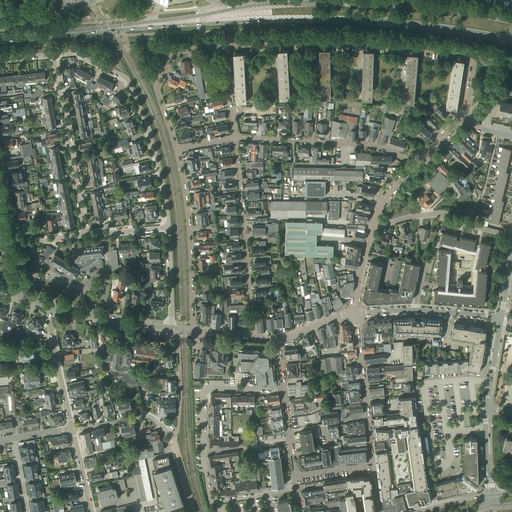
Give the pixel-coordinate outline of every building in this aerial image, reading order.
[(330,50),(319,50),(319,58),(330,58),(330,50)] [(287,51),(277,51),(277,59),(288,59),(287,51)] [(363,51),(363,59),(373,60),(373,51),(363,51)] [(244,53),(233,54),(234,62),(244,62),(244,53)] [(407,54),(407,63),(417,63),(418,55),(407,54)] [(330,58),(319,58),(319,66),(330,66),(330,58)] [(288,59),(277,59),(278,67),(288,67),(288,59)] [(363,59),(362,67),(373,68),(373,60),(363,59)] [(453,60),(452,68),(462,70),(464,62),(453,60)] [(189,61),(181,62),(182,72),(188,71),(188,74),(193,74),(192,68),(189,68),(189,61)] [(244,62),(234,62),(234,70),(245,70),(244,62)] [(407,63),(406,71),(416,71),(417,63),(407,63)] [(330,66),(319,66),(320,74),(330,74),(330,66)] [(73,67),(66,68),(67,76),(68,81),(70,81),(69,81),(68,83),(69,85),(70,84),(71,85),(74,84),(73,80),(74,80),(73,75),(73,73),(73,67)] [(288,67),(278,67),(278,75),(288,75),(288,67)] [(362,67),(362,76),(373,76),(373,68),(362,67)] [(79,68),(75,75),(81,78),(85,71),(79,68)] [(452,68),(451,76),(461,78),(462,70),(452,68)] [(245,70),(234,70),(235,78),(245,78),(245,70)] [(85,71),(81,78),(87,82),(85,86),(88,88),(88,87),(91,82),(88,81),(91,75),(85,71)] [(406,71),(405,79),(416,79),(416,71),(406,71)] [(24,74),(21,75),(22,86),(25,86),(25,82),(30,82),(28,72),(24,73),(24,74)] [(33,72),(28,72),(30,82),(38,81),(37,73),(33,73),(33,72)] [(45,72),(37,73),(38,81),(46,80),(45,72)] [(330,74),(320,74),(320,82),(330,82),(330,74)] [(21,75),(13,76),(13,83),(21,82),(22,86),(21,75)] [(288,75),(278,75),(278,83),(289,83),(288,75)] [(13,76),(4,76),(5,84),(13,83),(13,76)] [(99,76),(95,83),(97,84),(97,85),(97,86),(101,88),(102,86),(104,88),(108,81),(107,80),(99,76)] [(362,76),(362,84),(372,84),(373,76),(362,76)] [(451,76),(449,84),(460,86),(461,78),(451,76)] [(171,78),(168,84),(175,87),(176,84),(183,88),(186,82),(179,79),(178,81),(171,78)] [(245,78),(235,78),(235,86),(245,86),(245,78)] [(405,79),(405,87),(415,87),(416,79),(405,79)] [(105,88),(103,90),(106,92),(107,91),(110,93),(114,88),(112,87),(114,84),(108,81),(104,88),(105,88)] [(91,82),(88,87),(94,90),(96,85),(93,84),(93,83),(91,82)] [(330,82),(320,82),(320,90),(330,90),(330,82)] [(289,83),(278,83),(279,92),(289,91),(289,83)] [(362,84),(362,92),(372,92),(372,84),(362,84)] [(449,84),(448,92),(459,94),(460,86),(449,84)] [(245,86),(235,86),(235,94),(246,94),(245,86)] [(405,87),(404,95),(414,95),(415,87),(405,87)] [(76,92),(73,93),(74,100),(87,98),(93,97),(91,94),(84,96),(84,94),(81,95),(81,91),(78,92),(78,90),(76,90),(76,92)] [(180,94),(174,96),(176,102),(182,100),(181,96),(187,94),(185,90),(179,92),(180,94)] [(330,90),(320,90),(320,99),(324,99),(324,100),(326,100),(326,99),(330,99),(330,90)] [(289,91),(279,92),(279,100),(290,99),(289,91)] [(362,92),(361,100),(372,100),(372,92),(362,92)] [(448,92),(447,100),(457,101),(459,94),(448,92)] [(115,98),(112,99),(114,103),(116,102),(117,104),(126,100),(124,97),(123,97),(121,93),(114,96),(115,98)] [(246,94),(235,94),(236,103),(246,102),(246,94)] [(106,95),(101,101),(104,104),(109,98),(106,95)] [(404,95),(404,103),(414,104),(414,95),(404,95)] [(41,103),(39,104),(39,106),(44,105),(52,104),(50,97),(40,98),(41,103)] [(87,98),(74,100),(76,108),(86,106),(85,101),(87,101),(87,98)] [(104,105),(102,107),(104,109),(106,107),(107,106),(107,107),(113,101),(109,98),(104,104),(105,104),(104,105)] [(0,109),(4,108),(4,110),(7,110),(7,111),(12,110),(12,109),(13,109),(12,103),(9,104),(8,101),(6,101),(6,100),(1,100),(2,102),(0,102),(0,109)] [(447,100),(446,108),(456,110),(457,101),(447,100)] [(496,118),(498,113),(511,116),(511,104),(501,102),(501,100),(498,100),(497,104),(495,104),(492,117),(496,118)] [(43,109),(42,111),(42,114),(53,112),(52,104),(44,105),(45,109),(43,109)] [(178,112),(178,113),(179,115),(180,115),(184,114),(185,116),(190,116),(189,112),(188,109),(189,109),(189,107),(188,105),(178,109),(179,111),(178,112)] [(305,105),(303,121),(305,122),(304,133),(311,134),(313,122),(311,122),(311,120),(312,106),(305,105)] [(86,106),(76,108),(77,115),(87,113),(86,106)] [(119,108),(115,110),(118,117),(130,112),(128,109),(129,108),(128,107),(127,106),(119,109),(119,108)] [(439,106),(434,111),(443,119),(445,117),(446,117),(447,116),(447,115),(447,114),(439,106)] [(426,116),(423,119),(426,122),(429,125),(430,124),(434,127),(438,123),(433,117),(435,116),(426,107),(424,109),(431,116),(429,118),(426,116)] [(1,118),(0,118),(1,121),(3,121),(3,123),(9,122),(9,117),(25,114),(24,108),(7,111),(8,113),(0,115),(1,118)] [(279,120),(278,127),(287,127),(287,123),(288,124),(288,120),(290,120),(290,112),(286,111),(286,119),(283,119),(283,121),(279,120)] [(53,112),(42,114),(43,117),(43,118),(46,117),(47,120),(55,119),(53,112)] [(226,119),(224,112),(213,114),(214,121),(226,119)] [(87,113),(77,115),(79,123),(88,121),(87,113)] [(332,120),(331,136),(349,137),(348,139),(356,140),(356,130),(355,130),(356,124),(357,124),(358,117),(339,114),(338,121),(332,120)] [(293,121),(292,132),(299,132),(299,128),(302,128),(303,115),(297,115),(297,121),(293,121)] [(385,116),(377,141),(384,143),(387,134),(390,135),(395,119),(385,116)] [(181,121),(177,123),(178,126),(178,128),(179,128),(180,129),(188,126),(188,125),(189,125),(188,122),(191,121),(190,117),(181,120),(181,121)] [(55,119),(47,120),(45,121),(42,121),(43,124),(45,123),(46,128),(49,128),(56,127),(55,119)] [(128,119),(120,122),(121,127),(120,127),(121,130),(135,125),(134,122),(135,122),(134,120),(133,120),(133,119),(129,120),(128,119)] [(244,120),(243,128),(256,129),(257,125),(260,125),(260,120),(257,119),(257,121),(244,120)] [(88,121),(79,123),(80,130),(90,128),(88,121)] [(417,121),(412,126),(417,130),(415,132),(418,134),(419,133),(422,136),(421,137),(423,139),(424,138),(425,139),(430,133),(424,127),(417,121)] [(318,122),(316,134),(325,135),(326,130),(326,123),(318,122)] [(374,124),(369,139),(374,140),(380,124),(374,123),(374,124)] [(17,124),(2,127),(3,135),(19,132),(17,124)] [(218,126),(206,128),(207,133),(213,132),(213,131),(219,130),(219,133),(221,132),(221,133),(223,133),(223,132),(228,131),(227,124),(218,126)] [(135,125),(121,130),(122,133),(125,132),(127,136),(130,135),(129,134),(137,131),(137,130),(138,130),(137,128),(136,128),(135,125)] [(90,128),(80,130),(81,138),(88,136),(88,138),(92,137),(91,128),(90,128)] [(186,133),(181,134),(182,137),(182,138),(182,140),(183,140),(183,141),(191,138),(194,137),(192,130),(189,131),(186,132),(186,133)] [(46,140),(41,141),(42,146),(54,144),(54,140),(59,139),(58,132),(53,133),(53,132),(49,133),(45,134),(46,140)] [(462,135),(452,146),(464,158),(469,162),(473,158),(471,156),(477,150),(465,139),(466,138),(464,135),(463,136),(462,135)] [(391,137),(388,146),(403,150),(405,142),(391,137)] [(13,139),(4,141),(5,148),(14,146),(14,145),(16,144),(20,143),(19,138),(13,139)] [(85,143),(79,144),(81,151),(86,150),(86,151),(90,150),(94,149),(92,141),(91,138),(84,139),(85,143)] [(482,140),(479,152),(483,153),(482,157),(489,159),(492,146),(488,146),(489,142),(482,140)] [(133,146),(127,148),(128,151),(142,147),(141,144),(142,144),(141,142),(140,142),(140,141),(132,143),(133,146)] [(22,144),(20,144),(21,155),(23,155),(23,156),(24,156),(30,155),(33,154),(32,148),(31,142),(22,144)] [(54,144),(47,145),(49,156),(59,154),(57,146),(55,147),(54,144)] [(248,144),(248,148),(252,148),(251,156),(248,155),(248,160),(257,160),(257,156),(257,144),(252,144),(248,144)] [(258,156),(258,160),(262,160),(262,156),(267,157),(268,145),(259,144),(258,156)] [(303,146),(303,156),(303,158),(309,158),(309,162),(312,162),(312,156),(308,156),(308,151),(309,152),(310,147),(309,147),(303,146)] [(447,152),(444,155),(449,160),(453,157),(459,163),(460,162),(466,168),(470,163),(469,162),(464,158),(451,146),(447,151),(447,152)] [(142,147),(128,151),(129,154),(131,153),(131,154),(135,153),(136,156),(137,155),(137,158),(142,157),(141,154),(144,153),(143,153),(144,152),(144,150),(143,150),(142,147)] [(313,147),(313,162),(317,163),(327,163),(329,163),(329,162),(329,158),(320,157),(320,155),(320,151),(319,151),(319,147),(313,147)] [(370,165),(370,155),(371,153),(356,152),(355,165),(363,165),(370,165)] [(59,154),(49,156),(50,163),(60,161),(59,154)] [(98,154),(87,156),(88,163),(101,161),(100,159),(99,159),(98,154)] [(20,159),(24,159),(23,155),(10,157),(11,160),(8,161),(9,167),(21,165),(20,159)] [(189,159),(187,159),(188,164),(197,162),(209,160),(209,155),(200,157),(200,156),(197,156),(197,155),(195,155),(189,156),(189,159)] [(370,155),(370,165),(374,166),(374,162),(378,162),(378,155),(370,155)] [(384,162),(384,156),(378,155),(378,162),(374,162),(374,166),(380,166),(380,162),(384,162)] [(439,159),(433,165),(439,170),(445,176),(445,175),(450,170),(439,159)] [(51,170),(49,170),(49,171),(62,169),(60,161),(50,163),(51,170)] [(101,161),(88,163),(90,171),(99,169),(102,168),(102,166),(103,166),(102,161),(101,161)] [(197,162),(188,164),(189,170),(192,169),(192,172),(199,170),(198,168),(197,162)] [(256,162),(246,163),(246,169),(252,168),(252,171),(253,171),(253,168),(256,168),(256,169),(262,169),(263,169),(262,162),(256,162)] [(124,166),(123,166),(124,171),(135,168),(137,174),(149,170),(148,164),(140,166),(139,163),(124,166)] [(362,180),(363,168),(363,165),(355,165),(355,168),(294,167),(293,179),(346,180),(347,180),(349,181),(353,181),(358,181),(361,181),(361,180),(362,180)] [(11,172),(12,178),(25,176),(24,170),(25,170),(24,167),(18,168),(19,171),(11,172)] [(252,168),(246,169),(246,173),(248,173),(248,177),(256,176),(256,173),(260,173),(260,174),(263,174),(263,171),(262,171),(262,169),(256,169),(256,168),(253,168),(253,171),(252,171),(252,168)] [(62,169),(49,171),(50,173),(52,173),(53,178),(63,176),(62,169)] [(100,173),(99,169),(90,171),(89,171),(89,175),(90,174),(91,178),(103,176),(103,173),(101,174),(100,172),(100,173)] [(225,171),(219,172),(220,175),(221,175),(222,175),(222,179),(225,179),(225,178),(233,177),(233,176),(234,175),(233,174),(233,173),(232,170),(225,171)] [(425,173),(422,176),(439,193),(450,181),(445,175),(445,176),(439,170),(431,179),(425,173)] [(496,174),(495,176),(498,177),(498,176),(508,178),(509,173),(507,172),(499,170),(499,171),(498,174),(496,174)] [(26,182),(25,176),(12,178),(14,184),(21,183),(21,186),(28,185),(27,182),(26,182)] [(103,176),(91,178),(92,186),(99,184),(99,186),(103,186),(102,180),(104,180),(103,176),(104,176),(103,176)] [(146,178),(138,180),(140,190),(145,189),(144,187),(148,186),(152,185),(152,184),(152,182),(151,182),(151,178),(146,179),(146,178)] [(218,181),(213,182),(213,186),(219,185),(222,184),(223,186),(225,186),(226,189),(234,189),(234,188),(235,188),(234,185),(233,182),(226,183),(225,180),(223,180),(223,181),(218,181)] [(305,180),(304,195),(325,196),(325,180),(305,180)] [(66,181),(56,182),(57,190),(67,188),(66,181)] [(468,184),(461,187),(462,189),(463,191),(465,191),(466,191),(467,193),(468,192),(469,195),(472,193),(468,186),(468,184)] [(460,185),(457,188),(459,191),(462,195),(459,196),(461,200),(469,195),(468,192),(467,193),(466,191),(465,191),(463,191),(462,189),(461,187),(460,185)] [(21,190),(15,192),(16,199),(29,197),(27,186),(21,187),(21,190)] [(357,186),(356,192),(360,193),(374,196),(375,191),(361,188),(361,187),(357,186)] [(67,188),(57,190),(59,197),(60,197),(69,196),(67,188)] [(195,193),(193,193),(194,199),(213,197),(213,194),(213,193),(213,192),(209,193),(209,195),(203,195),(203,192),(200,192),(200,189),(196,190),(196,192),(195,193)] [(101,190),(91,192),(93,199),(100,198),(103,197),(105,197),(103,197),(103,193),(101,194),(101,190)] [(429,190),(425,194),(432,201),(436,198),(429,190)] [(143,196),(142,197),(142,200),(143,201),(146,200),(146,199),(155,198),(154,197),(155,196),(155,195),(154,194),(154,191),(142,193),(143,196)] [(491,196),(490,199),(493,199),(493,198),(495,199),(505,201),(503,201),(504,195),(494,193),(494,194),(493,196),(491,196)] [(425,194),(419,200),(426,208),(433,202),(432,201),(425,194)] [(62,202),(57,203),(58,205),(70,203),(69,196),(60,197),(60,201),(62,200),(62,202)] [(17,203),(15,203),(16,207),(23,206),(23,210),(36,207),(42,206),(41,201),(31,203),(32,204),(25,205),(25,202),(29,201),(29,197),(16,199),(17,203)] [(213,197),(194,199),(195,206),(204,205),(204,201),(211,200),(213,200),(213,197)] [(100,198),(93,199),(94,207),(103,205),(103,202),(101,202),(100,198)] [(492,202),(491,205),(493,205),(494,204),(504,207),(505,201),(495,199),(494,202),(492,202)] [(271,200),(271,216),(306,216),(306,212),(306,200),(271,200)] [(306,200),(306,212),(327,213),(327,201),(306,200)] [(327,201),(327,213),(329,213),(328,219),(334,219),(338,219),(339,201),(329,200),(329,201),(327,201)] [(357,202),(356,210),(362,211),(363,211),(363,212),(370,213),(371,205),(364,204),(365,203),(357,202)] [(58,205),(56,206),(57,208),(61,207),(62,212),(63,212),(71,211),(70,203),(58,205)] [(121,204),(119,205),(121,218),(128,216),(127,214),(130,213),(129,204),(125,205),(126,208),(123,209),(123,207),(122,207),(121,204)] [(103,205),(94,207),(95,214),(105,212),(110,211),(110,208),(107,208),(107,209),(105,210),(105,208),(104,209),(103,205)] [(117,210),(113,211),(115,219),(121,218),(119,205),(117,205),(117,208),(116,208),(117,210)] [(142,210),(137,211),(137,214),(139,214),(145,213),(148,213),(156,211),(156,209),(157,208),(156,206),(155,206),(155,205),(147,206),(144,207),(144,210),(142,210)] [(236,206),(226,207),(227,214),(236,213),(236,212),(237,211),(237,209),(236,209),(236,206)] [(24,212),(17,213),(18,220),(22,220),(26,219),(26,221),(30,221),(29,214),(31,214),(31,213),(37,212),(36,207),(23,210),(24,212)] [(197,216),(196,216),(196,219),(197,219),(197,220),(209,219),(208,215),(208,211),(210,211),(210,212),(211,212),(215,212),(215,210),(215,208),(211,209),(210,209),(206,209),(206,211),(202,212),(202,213),(197,213),(197,216)] [(265,210),(249,211),(249,217),(257,216),(257,221),(267,220),(267,213),(266,213),(265,210)] [(62,216),(62,220),(73,218),(71,211),(63,212),(63,215),(62,216)] [(148,213),(145,213),(146,217),(146,220),(157,218),(157,217),(158,217),(158,215),(157,214),(156,211),(148,213)] [(105,212),(95,214),(97,222),(104,220),(107,220),(106,216),(106,215),(105,212)] [(350,212),(349,221),(357,222),(357,221),(367,222),(368,214),(358,213),(356,213),(356,212),(350,212)] [(48,216),(45,217),(46,222),(48,221),(49,229),(56,228),(54,219),(48,220),(48,216)] [(62,220),(59,220),(60,226),(63,225),(63,224),(67,223),(67,227),(68,227),(68,228),(74,227),(73,226),(74,226),(74,225),(75,225),(74,221),(73,222),(73,218),(62,220)] [(231,218),(227,219),(227,222),(227,226),(231,226),(230,225),(238,224),(237,218),(231,218)] [(21,231),(20,231),(20,233),(21,233),(22,235),(31,233),(33,232),(32,228),(33,228),(35,228),(35,227),(42,226),(43,229),(46,228),(45,220),(38,221),(38,224),(34,225),(33,225),(33,224),(28,225),(24,226),(24,227),(20,227),(21,231)] [(346,225),(346,230),(354,231),(353,234),(355,235),(356,230),(357,231),(358,225),(346,225)] [(356,230),(355,235),(354,238),(364,240),(365,233),(364,232),(365,226),(358,225),(357,231),(356,230)] [(401,230),(400,230),(402,235),(403,234),(402,238),(403,238),(404,238),(406,238),(407,238),(408,242),(413,242),(413,229),(408,231),(406,225),(400,226),(401,230)] [(418,227),(418,236),(420,236),(419,239),(426,240),(429,229),(418,227)] [(323,228),(323,235),(345,236),(345,228),(323,228)] [(206,231),(198,232),(198,239),(202,238),(202,239),(206,239),(206,238),(207,238),(207,235),(211,234),(210,231),(206,231)] [(458,244),(460,239),(458,239),(456,239),(457,236),(440,232),(439,235),(441,235),(439,245),(438,246),(438,249),(449,250),(449,248),(449,244),(451,245),(454,246),(455,246),(455,243),(457,243),(458,244)] [(386,234),(385,236),(381,235),(380,237),(379,241),(381,242),(381,243),(384,243),(390,243),(393,243),(395,243),(397,243),(397,239),(393,238),(393,236),(390,236),(390,234),(386,234)] [(470,249),(473,250),(475,240),(460,236),(460,239),(458,244),(458,247),(461,247),(470,249)] [(150,238),(144,239),(144,243),(149,243),(149,246),(150,246),(150,247),(161,246),(160,239),(159,239),(159,237),(150,237),(150,238)] [(259,247),(254,248),(254,254),(265,253),(264,247),(266,247),(265,241),(263,241),(261,241),(258,241),(259,247)] [(477,252),(478,252),(477,256),(476,256),(475,259),(476,259),(474,267),(480,269),(481,266),(485,266),(490,244),(480,241),(477,252)] [(132,243),(125,243),(126,254),(126,259),(128,258),(128,256),(128,254),(128,251),(132,251),(132,258),(135,257),(135,255),(135,254),(135,251),(132,251),(132,243)] [(344,244),(343,249),(346,250),(346,251),(360,254),(362,248),(344,244)] [(54,254),(50,262),(74,276),(75,276),(76,276),(77,275),(81,277),(84,272),(101,260),(101,256),(104,255),(103,245),(80,248),(80,251),(74,252),(68,262),(54,254)] [(205,245),(199,245),(199,251),(199,253),(206,253),(206,251),(210,251),(210,246),(210,245),(205,245)] [(373,248),(372,252),(373,253),(379,254),(379,255),(388,256),(388,252),(382,252),(383,249),(382,249),(382,246),(376,245),(375,245),(374,248),(373,248)] [(343,249),(342,253),(345,254),(345,257),(359,260),(360,254),(346,251),(346,250),(343,249)] [(449,250),(438,249),(435,283),(447,284),(447,280),(446,280),(446,276),(447,277),(448,273),(447,273),(447,269),(448,269),(448,266),(447,265),(448,262),(449,258),(448,258),(448,254),(449,250)] [(43,254),(42,256),(46,258),(46,259),(47,259),(50,254),(50,253),(46,250),(45,250),(45,251),(43,254)] [(118,265),(116,250),(110,250),(113,275),(119,274),(119,271),(118,265)] [(150,252),(148,252),(148,257),(150,257),(150,261),(156,261),(158,261),(158,260),(161,260),(161,251),(155,251),(155,250),(151,251),(150,251),(150,252)] [(39,254),(33,264),(40,268),(46,259),(46,258),(42,256),(43,254),(41,252),(40,254),(39,254)] [(236,254),(227,254),(227,258),(229,258),(229,264),(233,264),(232,261),(241,260),(241,259),(241,257),(240,257),(240,254),(236,254)] [(268,264),(267,259),(268,258),(268,255),(262,256),(262,259),(255,260),(255,261),(254,261),(254,264),(255,264),(256,266),(266,265),(268,264)] [(330,256),(321,256),(325,279),(334,277),(330,256)] [(345,257),(344,266),(357,269),(359,260),(345,257)] [(382,264),(370,261),(365,284),(367,285),(366,286),(364,286),(363,294),(364,294),(363,296),(367,301),(369,301),(369,302),(397,301),(398,297),(401,297),(400,301),(412,300),(420,264),(405,261),(398,291),(390,289),(390,291),(377,288),(382,264)] [(152,263),(143,264),(143,267),(148,267),(148,269),(145,270),(145,271),(144,271),(144,273),(151,272),(160,272),(160,269),(160,266),(152,266),(152,263)] [(400,264),(396,263),(391,285),(395,286),(400,264)] [(233,264),(224,265),(225,271),(230,270),(230,274),(232,273),(233,274),(238,273),(238,272),(242,272),(242,271),(242,270),(242,269),(241,268),(241,266),(233,266),(233,264)] [(266,265),(256,266),(256,272),(263,271),(263,274),(269,273),(269,270),(267,270),(266,265)] [(484,304),(487,272),(476,271),(475,274),(476,274),(476,278),(475,278),(475,281),(475,282),(476,282),(475,286),(474,289),(475,289),(475,293),(473,293),(473,292),(469,292),(469,293),(465,293),(465,292),(462,291),(462,292),(458,292),(458,291),(454,291),(454,292),(450,291),(451,291),(451,290),(447,290),(447,291),(443,291),(443,290),(439,290),(437,290),(435,290),(434,300),(484,304)] [(151,272),(144,273),(144,274),(145,274),(145,275),(148,275),(151,275),(151,279),(151,282),(155,282),(155,279),(160,279),(160,278),(161,278),(161,275),(160,275),(160,272),(151,272)] [(352,273),(335,277),(337,290),(340,290),(341,295),(344,294),(344,295),(350,294),(350,293),(351,293),(352,292),(354,282),(352,273)] [(234,276),(228,276),(228,280),(229,280),(229,285),(232,285),(232,286),(242,286),(242,284),(243,284),(242,278),(235,279),(234,276)] [(270,276),(257,277),(257,283),(264,283),(264,285),(271,285),(270,276)] [(115,289),(113,299),(120,300),(120,298),(121,299),(122,293),(124,280),(119,280),(117,290),(115,289)] [(262,289),(256,289),(256,295),(257,295),(258,298),(266,297),(266,295),(267,295),(266,289),(269,288),(268,285),(262,286),(262,289)] [(236,291),(230,292),(230,298),(236,297),(236,299),(237,300),(240,300),(241,298),(241,296),(244,296),(243,290),(236,290),(236,291)] [(132,293),(132,298),(133,298),(132,302),(134,302),(134,303),(139,304),(140,303),(142,303),(144,292),(138,291),(138,293),(136,293),(136,292),(133,291),(133,293),(132,293)] [(147,292),(146,298),(150,299),(149,301),(151,301),(150,309),(157,310),(158,308),(161,309),(161,305),(163,305),(163,302),(162,302),(162,301),(153,300),(154,293),(151,293),(151,292),(147,292)] [(310,294),(309,294),(310,298),(312,309),(314,318),(321,316),(319,305),(321,305),(318,293),(314,293),(314,292),(310,293),(310,294)] [(330,295),(333,306),(334,306),(336,310),(342,306),(343,303),(338,295),(335,297),(333,294),(330,295)] [(324,298),(320,299),(324,315),(330,314),(330,312),(329,307),(333,306),(330,295),(324,297),(324,298)] [(310,298),(304,299),(306,310),(305,310),(306,320),(314,318),(312,309),(310,298)] [(286,300),(282,301),(283,307),(286,326),(293,325),(291,312),(288,312),(286,300)] [(11,325),(12,321),(20,323),(21,320),(22,321),(23,318),(22,317),(23,314),(13,311),(11,317),(9,316),(7,321),(4,330),(10,332),(12,325),(11,325)] [(211,311),(210,319),(211,319),(211,326),(220,327),(221,314),(214,313),(214,311),(211,311)] [(259,317),(259,311),(255,312),(257,332),(265,331),(264,317),(259,317)] [(274,317),(274,318),(275,328),(284,327),(283,316),(282,316),(281,313),(276,313),(276,317),(274,317)] [(303,313),(294,314),(296,323),(304,321),(303,313)] [(28,323),(27,325),(28,327),(31,330),(39,322),(40,321),(38,319),(37,319),(36,319),(36,320),(34,318),(28,323)] [(415,330),(415,320),(415,318),(409,318),(399,319),(399,318),(399,319),(393,319),(393,335),(397,335),(397,332),(414,332),(415,332),(415,330)] [(442,320),(433,320),(432,319),(432,320),(427,319),(421,318),(421,319),(421,321),(420,330),(420,332),(441,334),(442,326),(442,320)] [(363,330),(361,330),(362,334),(376,333),(375,328),(375,320),(375,319),(370,320),(370,321),(367,321),(362,326),(363,330)] [(39,322),(31,330),(35,335),(37,333),(43,328),(41,326),(42,326),(39,322)] [(328,333),(326,334),(329,344),(330,348),(336,347),(334,336),(337,336),(337,332),(334,323),(326,325),(328,333)] [(344,324),(340,324),(341,339),(340,339),(340,341),(346,341),(346,339),(347,338),(347,339),(351,339),(350,336),(351,336),(350,330),(349,330),(349,328),(346,325),(344,325),(344,324)] [(453,324),(451,336),(471,339),(474,339),(470,362),(468,361),(467,361),(466,370),(479,372),(481,362),(483,362),(486,342),(484,342),(486,329),(453,324)] [(324,328),(317,330),(320,340),(323,339),(325,345),(329,344),(326,334),(324,328)] [(63,340),(63,345),(79,345),(79,341),(74,341),(74,336),(72,336),(72,334),(68,335),(68,334),(67,334),(67,333),(66,333),(65,333),(64,333),(64,334),(64,335),(63,335),(63,340)] [(373,333),(361,335),(362,344),(367,344),(367,343),(374,342),(374,339),(378,338),(377,333),(376,333),(373,333)] [(305,340),(300,342),(303,347),(304,347),(305,350),(312,347),(310,343),(314,342),(310,334),(304,337),(305,340)] [(86,346),(84,346),(84,348),(91,348),(97,348),(95,338),(89,339),(91,347),(86,347),(86,346)] [(354,347),(353,340),(346,341),(340,341),(341,344),(341,348),(341,351),(344,350),(344,348),(347,347),(347,348),(354,347)] [(106,349),(105,359),(110,359),(108,370),(118,372),(118,368),(122,369),(122,372),(123,372),(122,379),(124,379),(124,382),(127,382),(128,392),(133,392),(140,392),(132,367),(132,366),(129,367),(130,363),(131,363),(131,361),(142,362),(142,364),(154,361),(156,351),(137,348),(136,353),(131,352),(130,350),(127,350),(125,352),(121,351),(119,349),(117,348),(115,350),(115,347),(113,344),(107,343),(106,346),(110,347),(110,350),(106,349)] [(412,344),(403,344),(403,363),(413,363),(412,344)] [(384,352),(384,348),(380,348),(379,348),(375,349),(375,348),(374,349),(374,345),(363,346),(363,354),(375,352),(375,354),(380,353),(383,353),(384,353),(384,352)] [(195,362),(194,374),(196,374),(196,377),(205,377),(204,377),(204,374),(223,375),(223,363),(227,363),(228,354),(226,354),(226,349),(214,348),(213,350),(210,350),(210,353),(208,353),(208,355),(206,354),(206,349),(201,349),(201,353),(200,353),(200,357),(200,362),(195,362)] [(297,349),(285,350),(286,359),(298,358),(299,359),(299,360),(300,360),(304,360),(303,356),(302,348),(297,349)] [(33,360),(32,349),(17,350),(19,363),(24,362),(24,361),(33,360)] [(74,356),(80,355),(79,349),(73,350),(73,353),(65,354),(66,361),(69,360),(70,363),(74,362),(74,360),(75,359),(74,356)] [(265,352),(263,352),(254,351),(254,350),(243,350),(243,351),(238,351),(238,357),(234,357),(233,372),(240,373),(241,366),(246,367),(246,368),(250,368),(251,367),(257,373),(256,373),(256,378),(258,378),(258,383),(267,382),(267,385),(274,384),(274,379),(275,379),(274,369),(274,368),(272,368),(271,357),(270,357),(265,353),(265,352)] [(386,353),(364,356),(365,363),(387,359),(386,353)] [(152,365),(149,366),(151,374),(157,372),(165,370),(164,367),(167,366),(167,367),(174,365),(172,360),(173,360),(174,358),(173,357),(172,356),(164,358),(166,363),(163,364),(155,366),(153,367),(152,365)] [(329,357),(320,358),(321,372),(331,371),(329,357)] [(341,357),(329,357),(331,371),(332,378),(343,377),(342,373),(342,370),(341,357)] [(380,372),(367,373),(368,373),(368,380),(380,379),(380,378),(382,378),(383,378),(382,373),(395,372),(405,372),(405,365),(394,366),(379,367),(380,372)] [(405,365),(405,372),(405,377),(405,381),(413,381),(412,371),(416,370),(416,365),(405,365)] [(71,369),(68,370),(69,378),(79,376),(78,373),(77,372),(78,372),(78,366),(71,366),(71,369)] [(20,379),(20,380),(20,381),(21,381),(21,382),(23,381),(24,386),(25,386),(31,386),(31,385),(40,384),(41,383),(40,372),(38,372),(38,371),(30,372),(30,371),(23,372),(24,373),(22,373),(23,377),(21,377),(21,378),(20,378),(20,379)] [(342,373),(343,377),(343,380),(356,379),(355,376),(358,376),(358,372),(355,372),(347,373),(346,372),(344,372),(344,373),(342,373)] [(405,381),(405,377),(405,372),(395,372),(396,379),(390,379),(390,382),(393,382),(398,382),(404,381),(405,381)] [(291,384),(288,384),(289,394),(296,393),(296,395),(309,394),(307,384),(301,384),(300,380),(302,380),(305,380),(306,379),(306,378),(306,377),(305,377),(305,376),(304,376),(290,378),(289,378),(289,379),(288,379),(288,380),(288,381),(289,381),(289,382),(290,382),(291,382),(291,384)] [(1,386),(10,386),(10,377),(0,377),(1,386)] [(84,386),(82,380),(70,383),(70,384),(69,384),(70,388),(71,388),(71,389),(84,386)] [(175,380),(167,381),(167,390),(175,389),(175,380)] [(348,380),(341,381),(342,389),(342,390),(345,390),(351,389),(356,389),(356,390),(360,389),(359,382),(348,384),(348,380)] [(379,385),(369,386),(369,392),(386,390),(386,387),(388,387),(388,385),(383,385),(383,384),(379,384),(379,385)] [(85,391),(84,386),(71,389),(71,390),(71,393),(72,393),(73,395),(85,391)] [(414,388),(413,388),(407,389),(408,397),(415,396),(414,388)] [(342,389),(336,390),(332,390),(332,392),(334,403),(343,402),(341,391),(342,390),(342,389)] [(361,400),(360,389),(356,390),(356,389),(351,389),(345,390),(346,402),(361,400)] [(13,392),(0,393),(0,398),(3,399),(4,400),(6,399),(7,411),(7,412),(15,411),(14,410),(13,392)] [(35,401),(34,401),(34,403),(54,399),(52,392),(44,394),(45,398),(42,398),(41,398),(34,400),(35,401)] [(305,397),(289,398),(290,406),(295,406),(295,405),(306,404),(306,408),(315,403),(314,402),(317,401),(317,399),(323,399),(323,392),(316,393),(316,397),(313,397),(313,396),(305,397)] [(210,393),(210,403),(216,403),(216,398),(221,398),(221,393),(210,393)] [(221,398),(221,399),(226,399),(226,404),(229,404),(231,404),(231,393),(221,393),(221,398)] [(88,399),(87,394),(79,396),(79,399),(75,400),(76,403),(75,403),(76,407),(77,407),(84,405),(86,404),(85,400),(88,399)] [(280,401),(278,394),(267,396),(263,397),(264,401),(260,402),(260,403),(256,404),(256,408),(262,407),(261,407),(265,406),(270,405),(279,403),(280,403),(280,402),(280,401)] [(408,397),(398,398),(399,402),(399,405),(401,405),(401,408),(399,409),(400,412),(404,412),(405,413),(417,412),(415,412),(413,397),(415,397),(415,396),(408,397)] [(120,399),(114,401),(116,409),(120,409),(121,409),(121,412),(130,410),(130,406),(131,406),(130,401),(127,402),(127,401),(129,397),(125,398),(125,399),(120,399)] [(54,399),(34,403),(35,406),(46,403),(47,407),(55,405),(54,399)] [(175,399),(164,400),(164,410),(175,409),(175,399)] [(383,400),(370,401),(371,406),(371,409),(372,414),(385,413),(383,400)] [(111,403),(103,405),(105,415),(112,414),(112,415),(115,414),(114,410),(112,411),(111,403)] [(279,403),(270,405),(270,407),(272,416),(282,415),(280,405),(279,403)] [(295,406),(290,406),(291,413),(293,413),(307,412),(307,411),(311,410),(317,407),(315,403),(306,408),(306,404),(295,405),(295,406)] [(345,405),(341,406),(341,413),(345,412),(345,411),(349,410),(350,412),(363,410),(362,405),(360,406),(360,404),(348,405),(345,405)] [(100,405),(92,407),(94,417),(100,416),(99,411),(101,411),(100,405)] [(80,416),(79,416),(80,419),(81,419),(81,420),(89,418),(88,412),(91,412),(89,407),(84,408),(85,411),(79,412),(80,416)] [(350,413),(347,413),(347,418),(360,417),(360,415),(363,414),(363,410),(350,412),(350,413)] [(337,411),(320,413),(321,419),(323,419),(324,423),(338,421),(338,416),(337,411)] [(28,419),(23,420),(24,427),(38,425),(37,420),(40,419),(41,419),(41,416),(40,412),(36,413),(37,417),(36,417),(31,418),(31,417),(28,417),(28,419)] [(51,416),(49,417),(50,425),(53,424),(61,422),(60,414),(57,415),(56,412),(52,413),(53,416),(51,416)] [(372,414),(372,418),(372,422),(373,426),(383,424),(387,423),(387,427),(394,426),(394,425),(398,424),(398,425),(405,424),(405,423),(407,423),(407,424),(408,423),(408,424),(419,423),(417,412),(405,413),(404,412),(400,412),(388,414),(388,413),(385,413),(372,414)] [(272,416),(270,417),(273,434),(284,432),(282,415),(272,416)] [(10,417),(4,418),(5,422),(6,430),(13,429),(11,420),(11,418),(10,417)] [(133,421),(127,423),(130,435),(136,434),(133,421)] [(349,424),(340,425),(341,432),(354,431),(354,434),(365,432),(364,422),(362,421),(356,422),(355,422),(354,422),(353,422),(349,423),(349,424)] [(127,423),(121,424),(123,437),(130,435),(127,423)] [(338,424),(327,426),(329,434),(331,434),(332,435),(332,437),(340,435),(338,424)] [(421,442),(419,429),(418,429),(418,426),(417,424),(394,427),(395,437),(396,442),(391,442),(392,449),(392,451),(375,451),(378,476),(379,485),(381,498),(392,495),(394,495),(394,493),(398,491),(403,490),(406,490),(427,486),(421,442)] [(90,437),(81,439),(82,445),(85,445),(87,453),(96,450),(111,447),(111,446),(107,428),(105,429),(104,426),(95,429),(97,436),(105,434),(106,442),(101,443),(100,437),(96,437),(91,439),(90,437)] [(395,437),(394,427),(387,428),(378,428),(376,428),(377,439),(395,437)] [(107,428),(111,446),(115,445),(113,438),(115,438),(114,434),(118,433),(117,430),(113,431),(114,434),(109,435),(107,428)] [(311,430),(300,432),(303,450),(314,448),(311,430)] [(89,431),(80,433),(81,439),(90,437),(90,436),(93,435),(92,431),(89,431)] [(151,433),(146,434),(146,437),(149,436),(150,437),(151,441),(160,439),(159,435),(158,435),(157,431),(151,432),(151,433)] [(50,438),(47,439),(47,441),(50,440),(51,443),(58,442),(58,441),(67,439),(66,435),(50,438)] [(365,435),(343,437),(344,445),(349,444),(356,443),(356,445),(367,444),(365,435)] [(208,436),(208,446),(218,446),(218,441),(214,441),(214,436),(210,436),(208,436)] [(218,441),(218,446),(229,446),(229,441),(229,436),(227,436),(224,436),(224,441),(218,441)] [(229,441),(229,446),(239,446),(239,436),(234,436),(234,441),(229,441)] [(461,477),(436,484),(438,489),(437,490),(437,492),(438,491),(440,497),(475,488),(475,487),(475,486),(476,487),(477,487),(478,487),(478,486),(478,485),(477,484),(478,483),(478,484),(477,438),(471,438),(471,437),(469,437),(469,438),(463,438),(464,473),(464,474),(463,474),(462,474),(461,474),(461,475),(462,475),(461,476),(462,476),(461,477)] [(28,446),(21,447),(21,450),(21,453),(34,450),(33,450),(32,445),(35,445),(34,439),(27,441),(28,446)] [(51,443),(51,444),(52,448),(68,445),(67,439),(58,441),(58,442),(51,443)] [(511,440),(505,439),(503,448),(511,450),(511,440)] [(149,447),(136,450),(138,459),(144,457),(155,455),(154,451),(155,451),(164,449),(162,440),(153,442),(154,447),(150,448),(149,447)] [(384,441),(375,442),(375,451),(378,451),(378,450),(384,450),(384,441)] [(332,462),(330,448),(329,448),(329,449),(328,446),(320,447),(323,463),(332,462)] [(264,452),(258,453),(259,459),(269,457),(280,456),(279,454),(280,453),(281,453),(282,453),(283,452),(284,451),(284,450),(283,449),(282,449),(282,448),(281,448),(282,448),(281,448),(280,448),(279,448),(279,447),(270,448),(270,449),(269,449),(267,450),(265,451),(264,451),(264,452)] [(338,447),(330,448),(332,462),(336,462),(368,460),(367,448),(341,450),(341,447),(338,447)] [(36,456),(34,450),(21,453),(22,456),(23,459),(30,458),(30,461),(37,459),(37,456),(36,456)] [(69,450),(56,452),(57,459),(58,462),(71,460),(69,450)] [(238,451),(228,453),(229,458),(234,458),(235,462),(240,462),(238,451)] [(228,453),(218,454),(219,459),(219,460),(224,459),(225,464),(228,463),(230,463),(229,458),(228,453)] [(218,454),(208,456),(209,466),(211,466),(215,465),(214,460),(219,459),(218,454)] [(308,456),(304,457),(305,466),(320,463),(319,454),(311,456),(311,455),(308,456)] [(99,456),(85,459),(87,467),(97,465),(97,464),(98,463),(98,461),(96,460),(97,459),(99,459),(99,456)] [(167,456),(153,459),(155,471),(162,495),(156,497),(159,506),(158,506),(159,509),(183,503),(183,502),(171,466),(169,459),(169,456),(167,456)] [(280,456),(269,457),(270,467),(281,466),(280,456)] [(144,457),(138,459),(139,462),(140,464),(140,465),(142,474),(141,474),(147,500),(153,499),(144,457)] [(38,463),(37,459),(30,461),(31,464),(24,465),(24,468),(24,471),(25,471),(37,469),(36,463),(38,463)] [(14,471),(13,465),(7,466),(6,463),(0,463),(0,467),(3,467),(4,473),(14,471)] [(281,466),(270,467),(271,477),(282,475),(281,466)] [(139,467),(132,468),(134,475),(141,473),(139,467)] [(97,471),(91,472),(92,476),(110,472),(109,468),(106,469),(101,470),(101,469),(96,470),(97,471)] [(38,474),(37,469),(25,471),(25,474),(26,477),(33,476),(34,479),(41,477),(40,474),(38,474)] [(15,477),(14,471),(4,473),(5,478),(0,479),(0,482),(10,481),(9,478),(15,477)] [(56,479),(52,480),(53,482),(54,482),(59,481),(74,478),(73,472),(58,476),(58,479),(59,480),(57,480),(56,479)] [(107,473),(92,476),(93,480),(98,478),(99,479),(103,478),(105,477),(105,478),(113,477),(112,472),(110,472),(107,473)] [(141,474),(136,475),(141,502),(147,500),(141,474)] [(282,475),(271,477),(273,487),(284,485),(282,475)] [(373,501),(372,494),(371,487),(372,487),(371,479),(371,476),(364,477),(359,477),(351,478),(350,478),(347,478),(346,478),(348,492),(345,492),(345,493),(347,508),(347,511),(374,511),(373,502),(373,501)] [(41,481),(41,477),(34,479),(34,482),(27,483),(28,489),(42,486),(40,487),(39,481),(41,481)] [(59,481),(54,482),(55,484),(59,483),(60,487),(76,484),(74,478),(59,481)] [(348,492),(346,478),(323,482),(324,488),(338,487),(339,494),(345,493),(345,492),(348,492)] [(124,479),(117,480),(120,490),(126,489),(124,479)] [(10,484),(10,481),(0,482),(0,485),(0,486),(6,485),(7,491),(17,489),(16,483),(10,484)] [(231,489),(226,490),(226,491),(227,496),(237,494),(236,492),(235,484),(233,484),(230,484),(231,489)] [(403,493),(402,493),(403,495),(405,505),(408,504),(408,505),(409,504),(415,503),(416,505),(432,500),(432,499),(428,485),(427,485),(427,486),(403,490),(403,493)] [(44,495),(42,486),(28,489),(29,495),(36,494),(37,497),(44,495)] [(100,492),(98,492),(100,501),(102,501),(102,504),(115,501),(115,498),(116,498),(115,497),(117,496),(115,488),(112,489),(112,486),(99,489),(100,492)] [(220,486),(215,487),(216,497),(227,496),(226,491),(221,492),(220,486)] [(301,492),(302,505),(304,504),(316,503),(316,501),(323,500),(326,499),(339,497),(339,494),(338,487),(324,488),(301,492)] [(18,495),(17,489),(7,491),(8,496),(2,497),(3,501),(13,499),(12,496),(18,495)] [(394,495),(392,495),(381,498),(383,506),(382,506),(383,508),(384,511),(387,511),(393,510),(406,507),(405,505),(403,495),(399,496),(399,494),(402,493),(403,493),(403,490),(398,491),(394,493),(394,495)] [(334,508),(325,509),(325,511),(347,511),(347,508),(345,493),(339,494),(339,497),(332,498),(334,508)] [(45,499),(44,495),(37,497),(38,500),(31,501),(31,504),(31,507),(32,507),(44,505),(43,505),(42,499),(45,499)] [(293,511),(290,497),(278,500),(281,511),(293,511)] [(324,506),(305,508),(304,508),(304,511),(325,511),(325,509),(334,508),(332,498),(326,499),(323,500),(324,506)] [(14,502),(13,499),(3,501),(3,504),(10,503),(11,509),(21,507),(19,501),(14,502)] [(316,503),(304,504),(305,508),(324,506),(323,500),(316,501),(316,503)]
